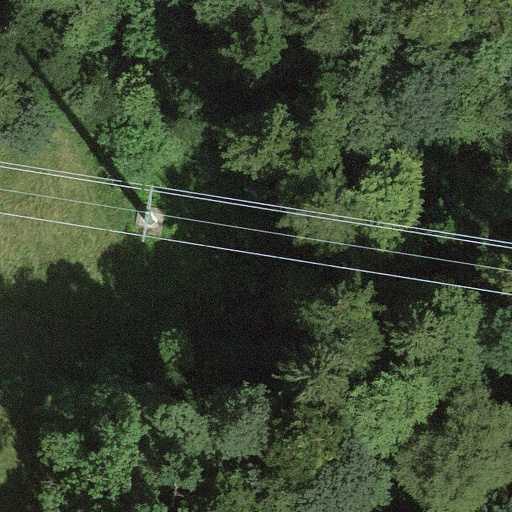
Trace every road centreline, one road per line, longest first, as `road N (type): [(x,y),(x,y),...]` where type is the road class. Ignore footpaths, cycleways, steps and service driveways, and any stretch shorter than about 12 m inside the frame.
road 1 (track): [(323,511),(300,501),(220,387),(59,298),(0,293)]
road 2 (track): [(81,511),(0,379)]
